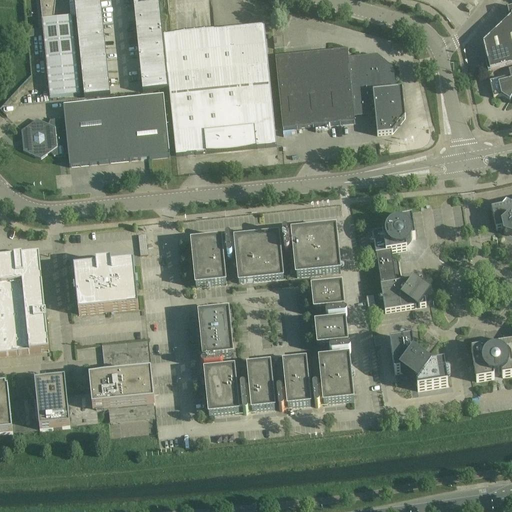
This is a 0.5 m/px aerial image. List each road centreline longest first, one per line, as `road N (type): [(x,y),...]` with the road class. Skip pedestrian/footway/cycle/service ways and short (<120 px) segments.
road 1 (unclassified): [(342,183),(53,212),(22,206),(0,190)]
road 2 (unclassified): [(319,0),(414,26),(440,51)]
road 3 (unclassified): [(342,183),(466,174)]
road 4 (unclassified): [(462,157),(342,183)]
